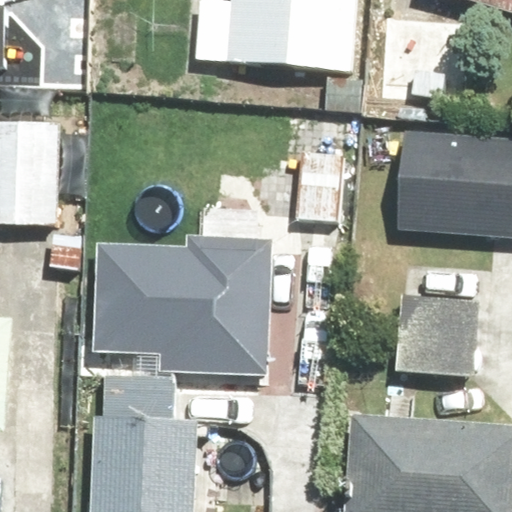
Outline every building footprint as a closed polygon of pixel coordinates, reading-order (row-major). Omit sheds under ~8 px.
[(353,0),(210,0),(208,79),(350,85),(353,0)] [(511,0),(481,0),(511,9),(511,0)] [(469,20),(385,16),(381,100),(465,105),(469,20)] [(65,124),(0,122),(0,221),(62,223),(65,124)] [(511,137),(418,126),(407,220),(511,232),(511,137)] [(98,227),(84,511),(190,511),(196,392),(266,395),(274,235),(98,227)] [(484,303),(401,299),(398,381),(480,385),(484,303)] [(0,449),(5,450),(13,317),(0,315),(0,449)] [(511,511),(511,431),(345,424),(340,511),(511,511)]
